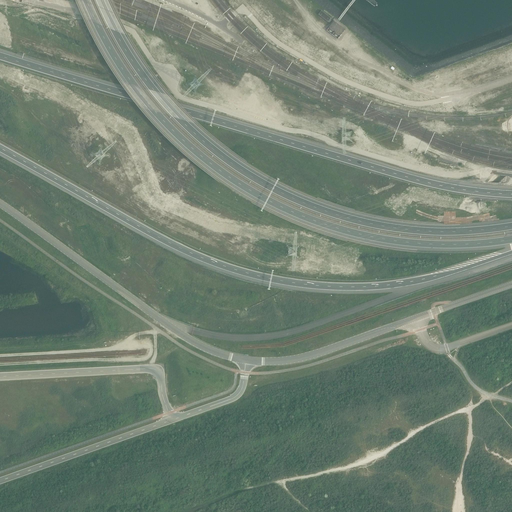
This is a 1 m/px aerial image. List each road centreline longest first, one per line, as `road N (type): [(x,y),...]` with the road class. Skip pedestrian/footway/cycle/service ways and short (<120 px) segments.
road 1 (trunk): [(0,148),(180,248),(283,281),(382,285),(511,252)]
road 2 (trunk): [(511,193),(415,179),(0,55)]
road 3 (trunk): [(85,0),(153,110),(261,197),(393,240),(511,239)]
road 4 (trunk): [(511,225),(403,229),(341,216),(262,183),(176,117),(125,52),(98,0)]
road 5 (unclassified): [(0,204),(208,349),(247,360)]
road 6 (unclassified): [(296,1),(354,58),(407,86),(457,97),(511,78)]
road 7 (unclassified): [(170,421),(155,369),(0,375)]
road 8 (unclassified): [(0,481),(170,421)]
road 9 (unclassified): [(247,360),(287,361),(415,319)]
